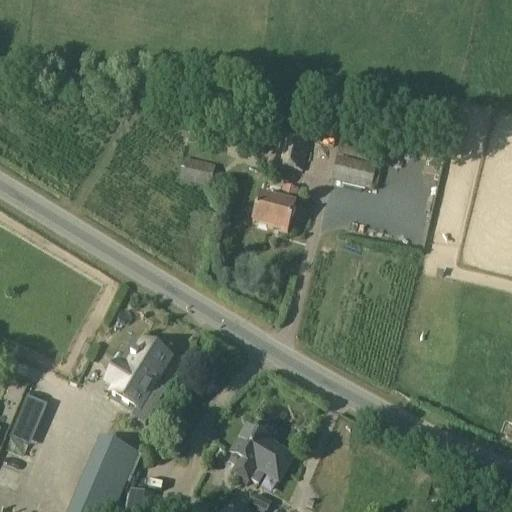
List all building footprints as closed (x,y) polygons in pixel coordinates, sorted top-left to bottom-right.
[(192,114),(188,144),(191,144),(212,148),(214,139),(218,139),(217,141),(228,143),(230,129),(216,126),(217,119),(192,114)] [(282,135),(275,162),(274,167),(303,173),(309,142),(282,135)] [(343,135),(337,159),(376,168),(381,144),(343,135)] [(263,141),(247,138),(245,149),(260,152),(263,141)] [(376,168),(337,159),(331,182),(371,191),(376,168)] [(178,183),(210,190),(215,168),(184,161),(178,183)] [(295,208),(260,198),(252,226),(287,235),(295,208)] [(256,229),(253,243),(289,251),(293,237),(256,229)] [(115,391),(111,396),(136,411),(131,419),(144,428),(166,394),(153,386),(169,361),(143,345),(141,348),(135,358),(133,356),(130,361),(132,362),(115,391)] [(263,417),(260,432),(272,434),(275,420),(263,417)] [(271,447),(273,444),(246,428),(229,457),(232,458),(227,466),(235,470),(233,475),(248,484),(250,482),(257,486),(263,477),(277,485),(292,460),(271,447)] [(0,503),(11,509),(38,449),(15,439),(0,473),(0,503)] [(102,443),(72,511),(113,511),(137,458),(102,443)] [(268,511),(272,506),(255,497),(250,506),(260,511),(268,511)]
